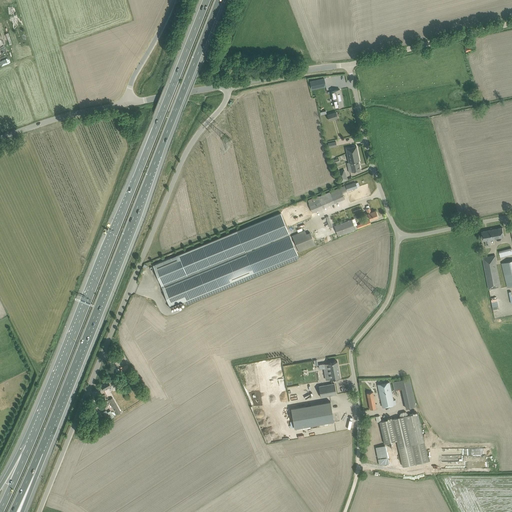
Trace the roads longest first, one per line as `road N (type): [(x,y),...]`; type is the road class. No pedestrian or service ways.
road 1 (motorway): [(39,451),(219,0)]
road 2 (motorway): [(206,0),(28,445)]
road 3 (unclassified): [(40,511),(177,168),(222,109),(228,84)]
road 4 (unclassified): [(358,445),(353,346),(391,291),(397,235)]
road 5 (unclassified): [(348,64),(397,235)]
road 6 (unclassified): [(348,64),(511,23)]
road 7 (unclassified): [(0,139),(127,103)]
road 8 (unclassified): [(228,84),(348,64)]
